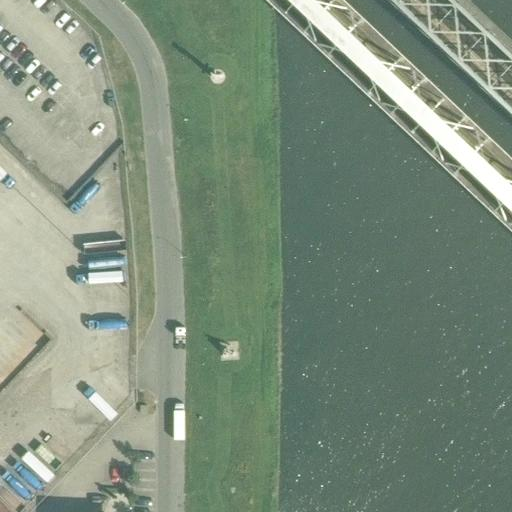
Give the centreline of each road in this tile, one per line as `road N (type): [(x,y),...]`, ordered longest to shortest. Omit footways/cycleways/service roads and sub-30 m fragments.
road 1 (residential): [(170,511),(159,106),(135,41),(93,0)]
road 2 (unknown): [(0,442),(53,401),(95,323),(75,258),(28,241),(0,248)]
